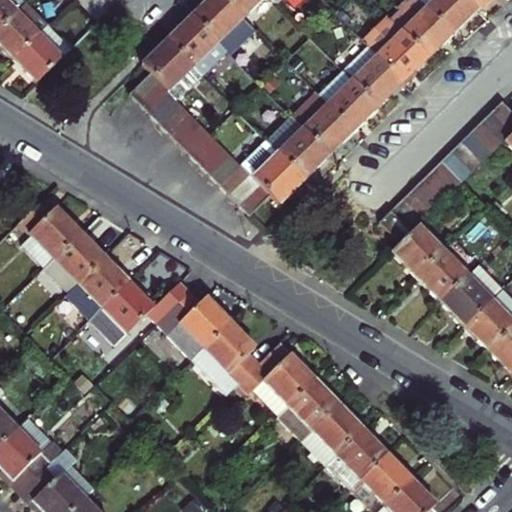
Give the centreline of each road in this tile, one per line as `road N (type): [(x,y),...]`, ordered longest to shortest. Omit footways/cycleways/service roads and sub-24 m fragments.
road 1 (residential): [(511,429),(0,116)]
road 2 (residential): [(404,163),(511,59)]
